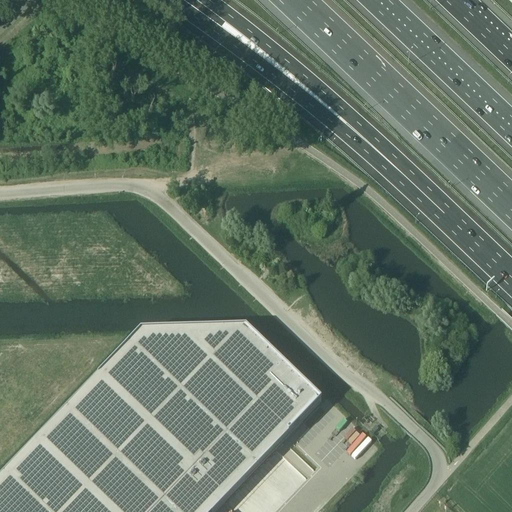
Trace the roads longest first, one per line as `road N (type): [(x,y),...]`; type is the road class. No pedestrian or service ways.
road 1 (unclassified): [(411,511),(439,480),(441,466),(427,443),(150,190),(0,195)]
road 2 (motorway): [(168,0),(436,206)]
road 3 (motorway): [(208,0),(310,80),(436,206)]
road 4 (motorway): [(289,0),(511,211)]
road 5 (motorway): [(511,128),(377,0)]
